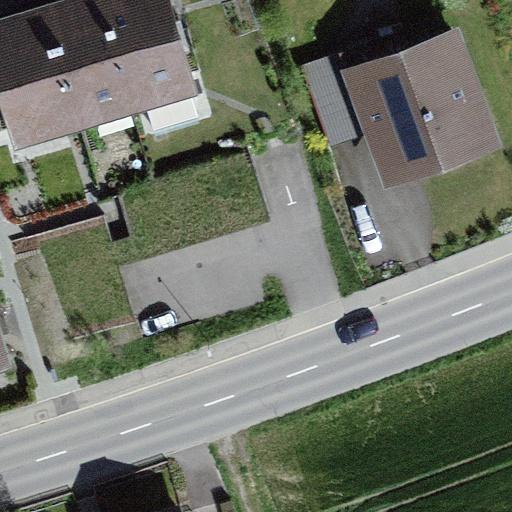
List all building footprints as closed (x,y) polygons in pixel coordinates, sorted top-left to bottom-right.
[(66,0),(45,7),(76,106),(127,90),(98,0),(66,0)] [(98,0),(127,90),(140,130),(197,112),(160,0),(98,0)] [(76,106),(45,7),(0,20),(0,91),(11,126),(76,106)] [(336,55),(376,173),(488,135),(447,17),(336,55)] [(109,261),(270,209),(253,154),(35,222),(71,337),(127,320),(109,261)] [(0,323),(0,360),(11,357),(0,323)]
